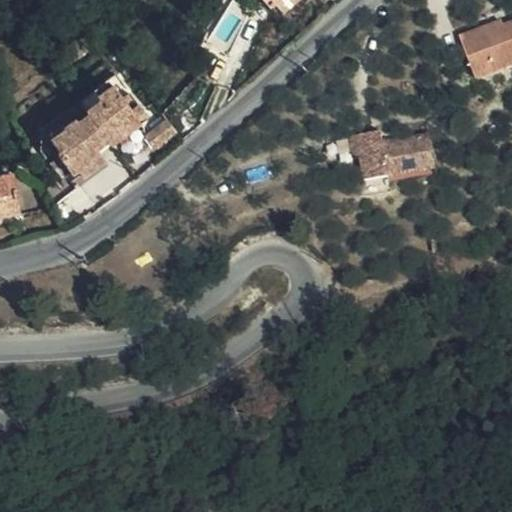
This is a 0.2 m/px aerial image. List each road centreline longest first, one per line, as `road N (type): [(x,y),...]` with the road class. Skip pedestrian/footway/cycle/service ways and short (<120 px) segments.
road 1 (tertiary): [(0,349),(97,341),(180,320),(242,264),(272,255),(300,270),(300,298),(242,343),(160,386),(0,425)]
road 2 (tertiary): [(359,0),(132,197),(83,233),(0,265)]
